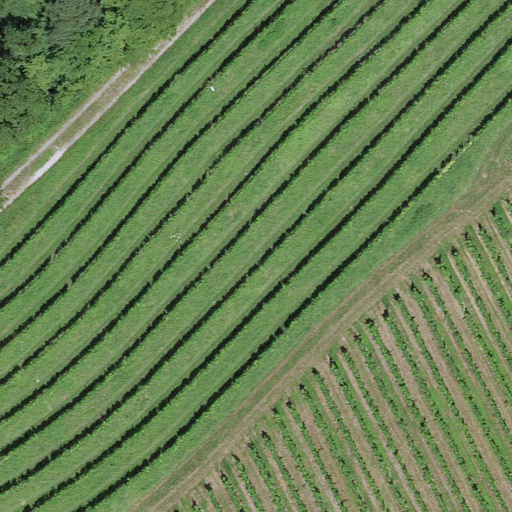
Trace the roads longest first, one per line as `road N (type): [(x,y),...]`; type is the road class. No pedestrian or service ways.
road 1 (track): [(511,174),(449,220),(145,511)]
road 2 (track): [(0,194),(206,0)]
